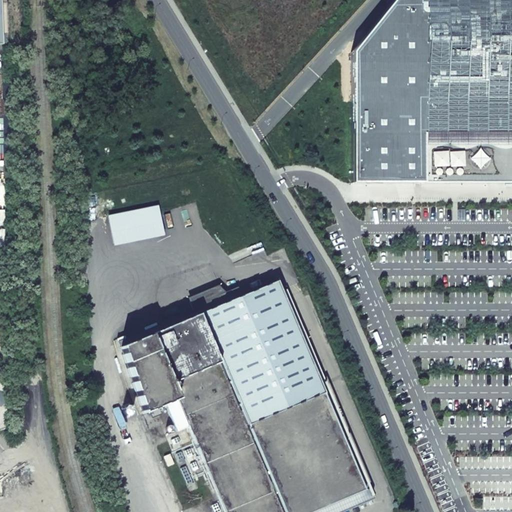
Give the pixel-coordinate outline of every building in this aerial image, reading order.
[(354,56),(355,185),(425,185),(423,138),(419,0),(398,0),(354,56)] [(511,0),(419,0),(423,138),(502,137),(511,136),(511,0)] [(511,136),(502,137),(503,183),(511,182),(511,136)] [(425,185),(503,183),(502,137),(423,138),(425,185)] [(327,511),(326,509),(366,491),(277,283),(116,351),(134,416),(169,414),(220,511),(327,511)] [(198,316),(200,315),(240,298),(236,289),(224,294),(218,287),(211,294),(208,291),(200,300),(197,296),(190,304),(196,317),(198,316)]
